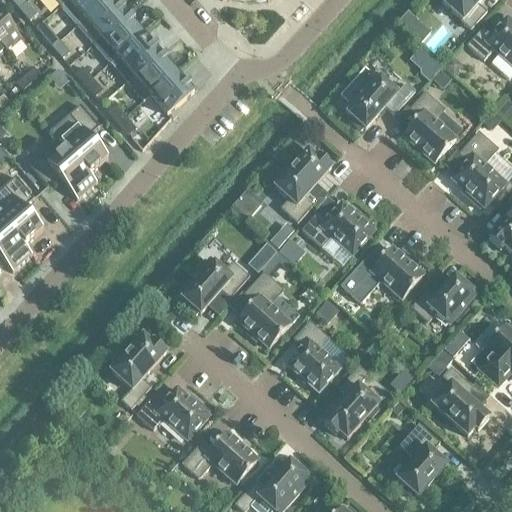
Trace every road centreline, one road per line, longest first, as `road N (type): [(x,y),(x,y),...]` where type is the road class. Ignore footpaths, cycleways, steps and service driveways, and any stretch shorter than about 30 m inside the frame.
road 1 (residential): [(0,337),(237,79)]
road 2 (residential): [(334,136),(511,297)]
road 3 (residential): [(200,353),(378,511)]
road 4 (residential): [(237,79),(272,70),(337,0)]
